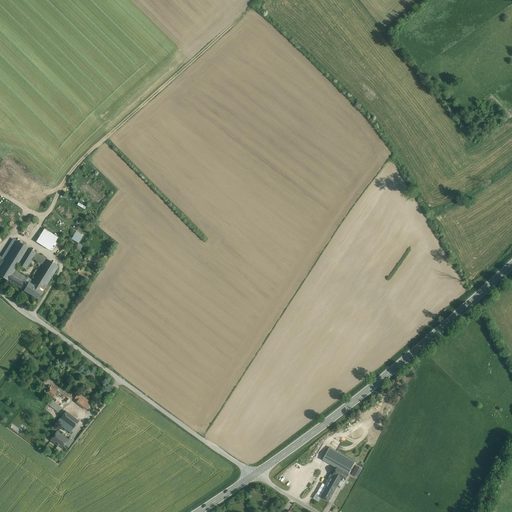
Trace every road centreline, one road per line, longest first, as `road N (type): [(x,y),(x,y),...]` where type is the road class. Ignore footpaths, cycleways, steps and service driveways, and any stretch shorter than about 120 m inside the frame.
road 1 (track): [(0,193),(43,218),(82,159),(250,7)]
road 2 (secondary): [(254,474),(370,390),(511,265)]
road 3 (unclassified): [(0,292),(254,474)]
